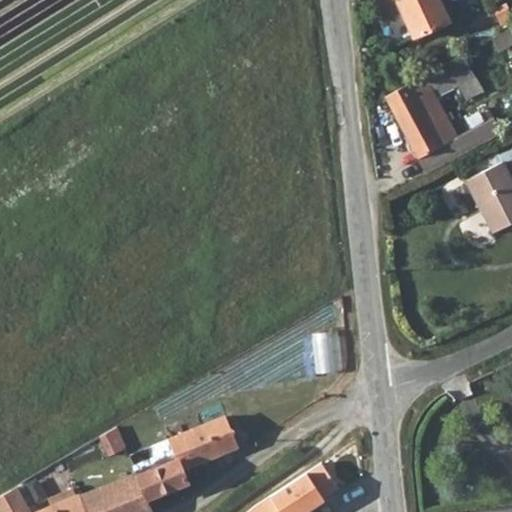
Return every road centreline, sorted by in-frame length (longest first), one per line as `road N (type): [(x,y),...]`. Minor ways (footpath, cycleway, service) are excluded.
road 1 (unclassified): [(333,0),(381,395)]
road 2 (unclassified): [(381,395),(511,342)]
